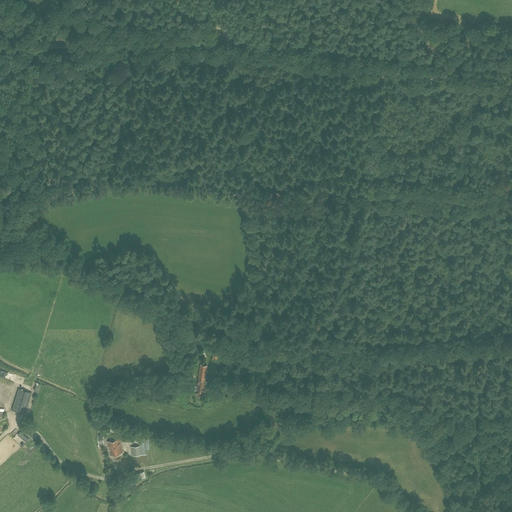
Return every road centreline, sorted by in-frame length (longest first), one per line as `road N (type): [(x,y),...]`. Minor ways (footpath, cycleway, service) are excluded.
road 1 (track): [(0,41),(266,41),(452,61)]
road 2 (track): [(408,511),(370,481),(252,454)]
